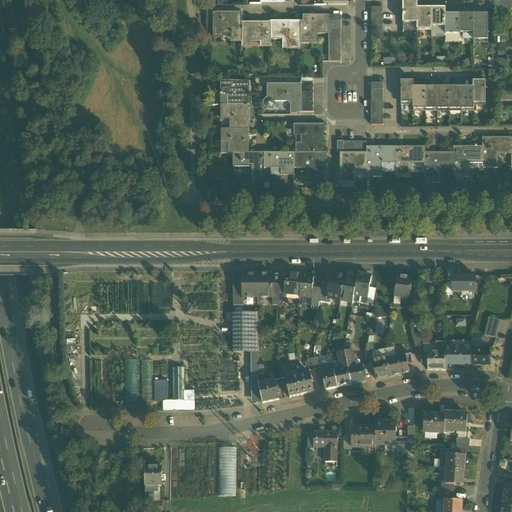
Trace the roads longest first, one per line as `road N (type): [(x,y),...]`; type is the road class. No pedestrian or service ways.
road 1 (secondary): [(0,253),(511,250)]
road 2 (residential): [(502,390),(461,385),(381,393),(202,433),(91,432)]
road 3 (motorway): [(48,511),(0,292)]
road 4 (residential): [(502,390),(480,511)]
